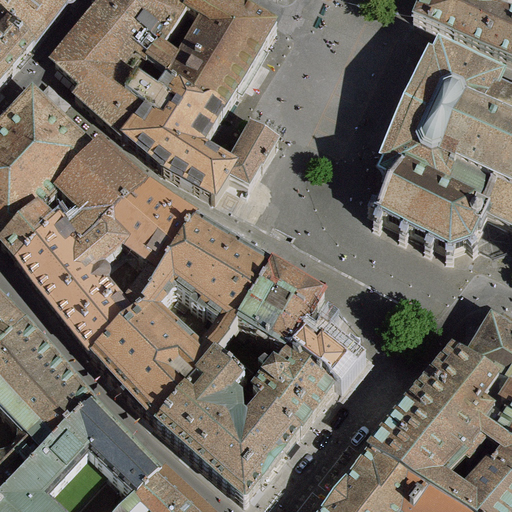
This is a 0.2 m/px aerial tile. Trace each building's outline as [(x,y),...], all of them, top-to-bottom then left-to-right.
[(64,9),(63,4),(63,0),(0,0),(0,33),(2,36),(5,33),(34,55),(68,13),(64,9)] [(76,105),(126,149),(149,121),(128,106),(132,95),(137,86),(128,81),(123,77),(146,46),(158,58),(165,56),(187,24),(200,1),(196,0),(120,0),(107,13),(96,27),(57,72),(85,96),(76,105)] [(64,9),(68,13),(72,14),(78,13),(81,9),(83,4),(81,0),(63,0),(63,4),(64,9)] [(169,90),(225,121),(253,74),(277,37),(213,0),(200,0),(200,1),(187,24),(202,33),(183,63),(177,66),(165,56),(158,58),(151,64),(149,70),(160,78),(172,86),(169,90)] [(422,0),(410,30),(418,33),(428,37),(476,57),(511,72),(511,21),(499,17),(496,8),(498,0),(422,0)] [(0,93),(34,55),(5,33),(2,36),(0,38),(0,93)] [(145,61),(128,81),(137,86),(149,70),(151,64),(145,61)] [(438,73),(434,70),(410,120),(387,170),(391,172),(385,184),(394,188),(392,194),(381,217),(372,213),(369,220),(379,224),(374,234),(380,236),(384,228),(404,237),(400,245),(406,248),(410,240),(429,249),(425,257),(430,259),(435,251),(447,257),(447,266),(453,266),(454,258),(468,253),(474,261),(479,256),(473,249),(480,235),(481,236),(488,223),(511,234),(511,102),(499,97),(501,93),(499,92),(500,90),(442,63),(438,73)] [(132,95),(143,102),(160,78),(149,70),(137,86),(132,95)] [(216,208),(231,185),(224,181),(230,171),(204,157),(211,145),(217,134),(225,121),(169,90),(155,109),(143,102),(132,95),(128,106),(149,121),(126,149),(166,180),(179,188),(216,208)] [(3,251),(20,272),(56,234),(42,218),(59,200),(94,161),(37,108),(39,105),(36,102),(31,103),(29,105),(31,108),(0,139),(0,240),(5,247),(3,251)] [(224,181),(231,185),(251,197),(279,151),(252,135),(238,158),(230,171),(224,181)] [(118,222),(148,198),(129,181),(100,154),(94,161),(59,200),(86,226),(71,241),(82,255),(118,222)] [(49,310),(94,364),(126,333),(147,318),(143,314),(153,299),(199,230),(190,225),(173,216),(148,198),(118,222),(82,255),(71,241),(61,228),(56,234),(20,272),(49,310)] [(238,334),(274,276),(199,230),(153,299),(167,310),(174,303),(179,301),(221,333),(214,344),(225,352),(238,334)] [(289,361),(303,343),(314,325),(326,306),(274,276),(238,334),(289,361)] [(143,314),(147,318),(126,333),(94,364),(123,396),(158,434),(188,401),(198,390),(217,367),(225,352),(214,344),(202,357),(160,318),(167,310),(153,299),(143,314)] [(0,367),(26,335),(3,314),(0,310),(0,367)] [(511,328),(502,322),(492,320),(494,330),(468,369),(500,390),(509,396),(511,397),(511,328)] [(35,475),(45,465),(96,414),(58,372),(26,335),(0,367),(0,511),(1,511),(6,506),(35,475)] [(318,356),(303,343),(289,361),(337,394),(344,385),(353,374),(322,351),(318,356)] [(448,367),(410,413),(473,460),(482,448),(490,437),(486,434),(495,419),(484,412),(500,390),(468,369),(455,360),(448,367)] [(318,420),(337,394),(289,361),(255,400),(301,441),(318,420)] [(248,511),(275,479),(301,441),(255,400),(245,412),(236,403),(245,391),(217,367),(198,390),(206,396),(196,408),(188,401),(158,434),(234,499),(247,511),(248,511)] [(511,451),(511,397),(509,396),(503,411),(511,418),(511,420),(507,427),(495,419),(486,434),(490,437),(511,451)] [(377,454),(373,459),(451,511),(511,511),(511,488),(493,475),(485,483),(464,507),(440,490),(456,473),(460,476),(467,468),(473,460),(410,413),(377,454)] [(122,442),(96,414),(45,465),(35,475),(6,506),(1,511),(51,511),(50,510),(91,468),(135,509),(160,482),(122,442)] [(493,475),(511,488),(511,451),(490,437),(482,448),(502,462),(493,475)] [(451,511),(373,459),(336,505),(330,511),(451,511)] [(485,483),(493,475),(473,460),(467,468),(485,483)] [(193,511),(160,482),(135,509),(132,511),(193,511)]
